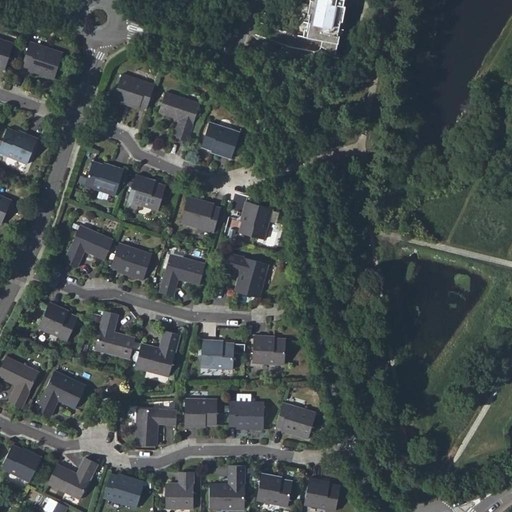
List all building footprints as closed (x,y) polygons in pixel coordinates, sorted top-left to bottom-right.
[(309,0),(308,12),(310,12),(308,27),(305,26),(304,35),(321,39),(321,46),(335,52),(337,40),(339,41),(340,35),(337,34),(339,18),(343,19),(345,5),(342,5),(343,0),(309,0)] [(0,37),(0,65),(3,67),(12,41),(0,37)] [(30,39),(21,62),(40,69),(39,72),(53,76),(61,50),(30,39)] [(128,100),(147,107),(157,83),(122,71),(114,98),(127,102),(128,100)] [(179,117),(174,134),(186,140),(198,102),(165,91),(159,110),(179,117)] [(208,122),(200,146),(217,151),(216,154),(230,159),(238,132),(208,122)] [(6,129),(0,142),(0,153),(25,164),(36,138),(24,133),(23,136),(6,129)] [(90,163),(83,185),(115,195),(123,170),(110,165),(110,169),(90,163)] [(137,175),(129,200),(159,211),(166,189),(150,183),(151,180),(137,175)] [(0,194),(0,222),(2,223),(11,198),(0,194)] [(265,235),(274,202),(246,195),(242,211),(245,212),(241,228),(265,235)] [(181,220),(214,231),(221,207),(188,196),(181,220)] [(85,249),(106,258),(114,238),(80,223),(65,258),(78,264),(85,249)] [(119,240),(112,262),(128,267),(127,270),(142,275),(149,250),(119,240)] [(240,270),(237,287),(260,293),(269,261),(229,249),(224,265),(240,270)] [(178,277),(199,283),(205,262),(171,252),(160,289),(173,293),(178,277)] [(43,303),(33,328),(61,340),(71,318),(54,311),(55,308),(43,303)] [(91,348),(126,359),(132,338),(112,331),(116,315),(102,312),(91,348)] [(138,344),(131,368),(163,377),(174,338),(160,334),(155,349),(138,344)] [(250,338),(249,364),(279,366),(281,342),(263,341),(263,338),(250,338)] [(200,342),(199,369),(229,370),(231,347),(213,345),(213,342),(200,342)] [(35,369),(3,353),(0,358),(0,375),(12,383),(5,397),(17,404),(35,369)] [(54,368),(34,406),(47,412),(56,396),(73,405),(85,384),(54,368)] [(185,400),(184,422),(181,428),(192,429),(192,426),(212,428),(215,404),(185,400)] [(260,403),(227,401),(226,426),(245,427),(245,430),(259,430),(260,403)] [(311,413),(280,402),(273,426),(289,431),(288,433),(303,439),(311,413)] [(154,424),(174,426),(175,413),(136,408),(131,442),(151,445),(154,424)] [(13,442),(1,464),(28,478),(41,453),(31,447),(30,450),(13,442)] [(75,468),(57,460),(48,479),(77,495),(95,461),(83,454),(75,468)] [(211,485),(210,510),(242,511),(243,471),(227,469),(226,486),(211,485)] [(127,477),(110,471),(103,495),(135,507),(143,480),(127,475),(127,477)] [(165,484),(164,506),(193,509),(193,473),(180,471),(179,485),(165,484)] [(261,475),(257,501),(289,507),(294,483),(275,480),(275,477),(261,475)] [(309,478),(305,502),(337,508),(341,481),(322,478),(322,480),(309,478)] [(45,510),(51,511),(65,511),(69,505),(50,497),(45,510)]
